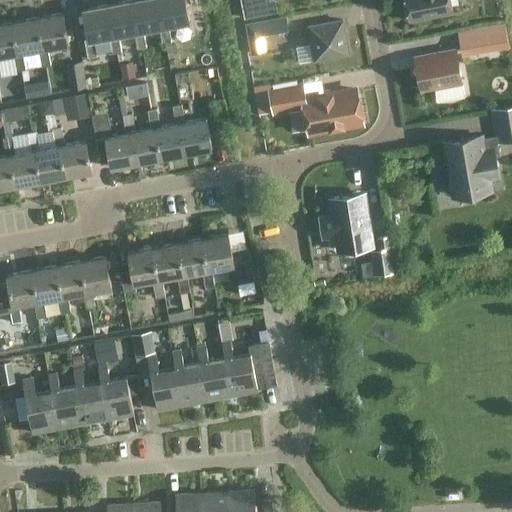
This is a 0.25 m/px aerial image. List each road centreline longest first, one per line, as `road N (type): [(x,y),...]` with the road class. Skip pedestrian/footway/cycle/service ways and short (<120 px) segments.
road 1 (residential): [(0,247),(98,229),(123,199),(286,167)]
road 2 (residential): [(0,478),(297,458)]
road 3 (residential): [(297,458),(306,430),(292,302),(302,266),(286,167)]
road 4 (residential): [(286,167),(357,153),(390,122),(367,0)]
